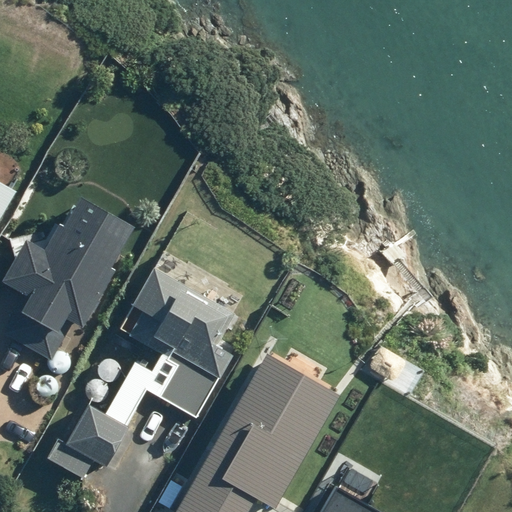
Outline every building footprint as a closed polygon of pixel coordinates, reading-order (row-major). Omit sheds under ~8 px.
[(0,182),(0,217),(16,190),(0,182)] [(85,321),(118,263),(114,261),(138,218),(83,187),(65,219),(62,217),(47,244),(28,233),(4,276),(28,290),(6,329),(53,357),(76,316),(85,321)] [(176,274),(183,262),(171,254),(164,266),(157,263),(122,325),(164,349),(154,366),(136,356),(107,407),(90,397),(69,436),(60,432),(49,452),(86,473),(96,455),(109,461),(131,421),(128,420),(148,386),(198,414),(221,374),(235,349),(220,340),(238,309),(176,274)] [(271,349),(181,503),(197,511),(251,511),(263,492),(273,498),(337,387),(271,349)] [(125,363),(105,353),(83,393),(103,404),(125,363)] [(390,511),(336,481),(317,511),(390,511)]
